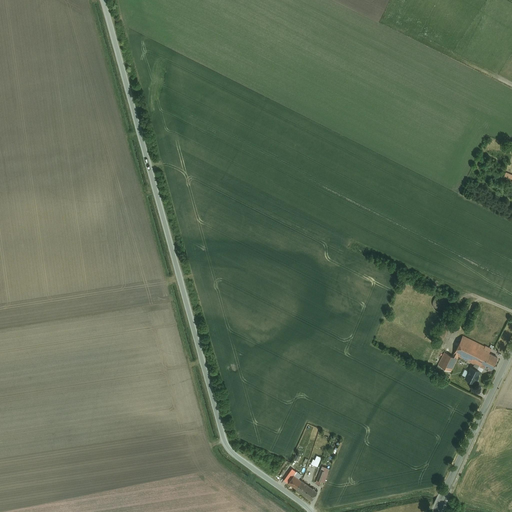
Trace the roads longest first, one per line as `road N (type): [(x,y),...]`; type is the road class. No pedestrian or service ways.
road 1 (unclassified): [(310,511),(227,448),(106,0)]
road 2 (tertiary): [(435,511),(511,352)]
